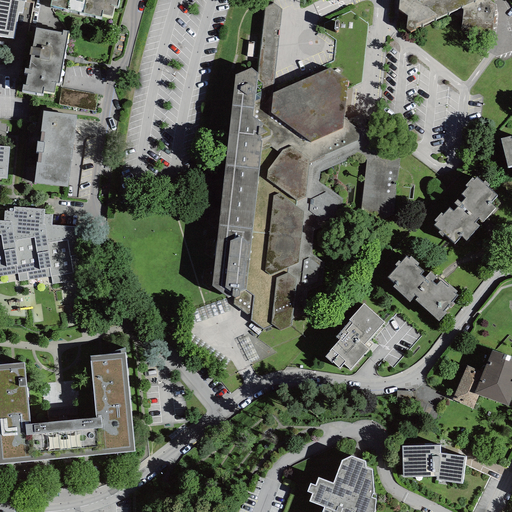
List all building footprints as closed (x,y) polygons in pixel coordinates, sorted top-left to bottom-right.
[(0,0),(0,34),(14,37),(19,11),(22,11),(24,0),(0,0)] [(50,0),(50,2),(101,14),(102,11),(112,13),(114,2),(117,3),(117,0),(50,0)] [(398,0),(398,6),(407,13),(406,26),(410,29),(415,27),(415,25),(461,5),(463,8),(461,29),(464,30),(488,33),(492,31),(494,2),(491,0),(398,0)] [(251,65),(235,72),(211,283),(228,294),(225,299),(251,315),(250,321),(263,329),(271,323),(281,328),(291,324),(291,319),(304,315),(307,290),(322,284),(324,263),(311,253),(314,230),(340,218),(343,198),(318,182),(320,172),(361,152),(367,156),(362,206),(382,219),(393,215),(399,154),(366,130),(359,129),(343,120),(348,78),(330,66),(273,90),(280,8),(272,3),(264,7),(256,70),(251,65)] [(63,29),(36,25),(33,44),(30,44),(29,50),(32,51),(29,65),(25,65),(24,69),(27,70),(25,82),(23,81),(22,87),(42,91),(43,88),(54,90),(55,79),(60,80),(68,27),(64,27),(63,29)] [(61,102),(95,106),(96,91),(62,87),(61,102)] [(76,112),(42,108),(42,109),(40,129),(41,130),(40,139),(37,139),(36,148),(38,148),(34,180),(67,184),(76,112)] [(511,132),(501,134),(508,162),(511,161),(511,133),(511,134),(511,132)] [(9,146),(0,144),(0,275),(17,273),(19,281),(51,276),(52,284),(86,278),(77,226),(51,223),(52,213),(43,213),(44,208),(14,205),(14,211),(5,210),(3,220),(0,219),(0,177),(7,178),(9,146)] [(472,175),(465,182),(467,184),(461,191),(466,195),(461,200),(457,196),(454,200),(458,203),(453,209),(449,205),(443,211),(441,210),(434,218),(436,220),(434,222),(440,227),(438,229),(442,233),(444,231),(454,240),(461,233),(466,237),(479,223),(475,219),(478,216),(482,219),(495,205),(490,200),(497,192),(486,183),(489,181),(484,177),(482,180),(476,174),(474,176),(472,175)] [(418,260),(411,253),(408,256),(406,254),(400,260),(398,258),(394,262),(397,264),(387,274),(394,281),(392,283),(409,298),(415,292),(417,294),(415,296),(439,318),(446,310),(444,307),(449,302),(451,304),(454,301),(452,298),(457,292),(454,290),(456,288),(449,281),(447,284),(440,278),(436,282),(432,279),(436,274),(430,269),(424,276),(420,272),(423,268),(416,262),(418,260)] [(384,319),(364,301),(363,301),(349,316),(351,317),(336,334),(339,337),(325,353),(339,365),(343,361),(350,366),(368,346),(364,342),(384,319)] [(511,389),(511,354),(492,348),(483,371),(467,364),(452,399),(473,408),(478,393),(507,404),(511,389)] [(24,359),(0,361),(0,460),(135,448),(125,350),(90,353),(96,414),(30,420),(24,359)] [(440,442),(401,443),(402,474),(436,473),(436,477),(462,480),(465,453),(440,450),(440,442)] [(312,490),(310,498),(324,504),(345,511),(374,511),(376,496),(371,494),(372,491),(374,491),(371,466),(366,464),(365,457),(352,453),(342,458),(334,480),(319,475),(316,483),(311,481),(308,488),(312,490)]
